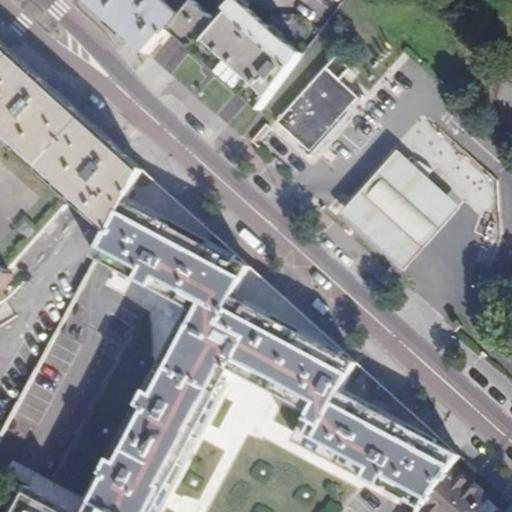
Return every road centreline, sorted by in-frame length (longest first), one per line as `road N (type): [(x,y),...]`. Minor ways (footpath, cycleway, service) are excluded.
road 1 (primary): [(129,96),(511,442)]
road 2 (unknown): [(0,497),(107,283),(187,151)]
road 3 (primary): [(0,1),(68,61),(129,96)]
road 4 (unknown): [(465,401),(390,511)]
road 5 (primary): [(129,96),(89,42),(41,0)]
